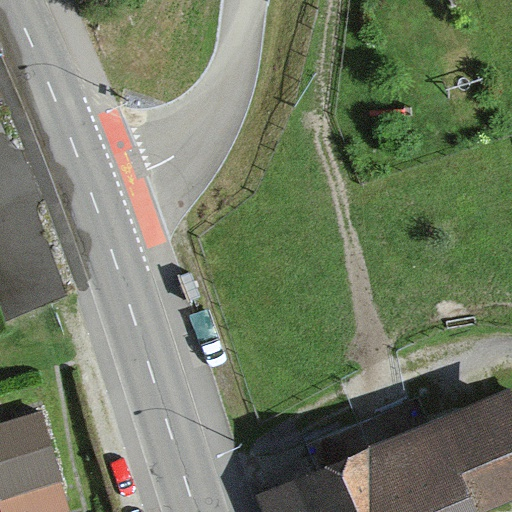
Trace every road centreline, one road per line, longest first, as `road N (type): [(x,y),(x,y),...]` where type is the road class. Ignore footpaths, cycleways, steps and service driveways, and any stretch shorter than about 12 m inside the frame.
road 1 (secondary): [(98,213),(195,511)]
road 2 (residential): [(98,213),(184,129),(230,58),(241,0)]
road 3 (secondary): [(10,0),(62,103),(98,213)]
